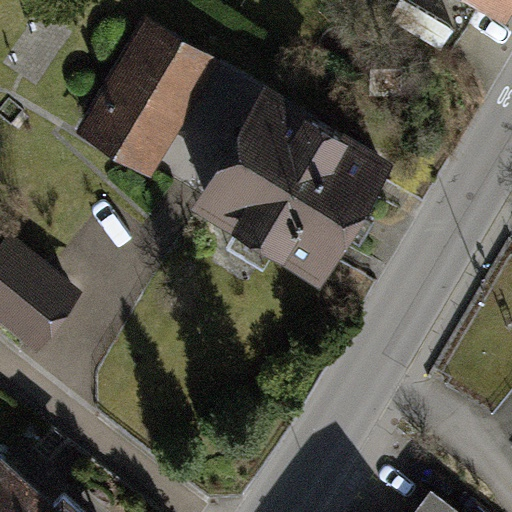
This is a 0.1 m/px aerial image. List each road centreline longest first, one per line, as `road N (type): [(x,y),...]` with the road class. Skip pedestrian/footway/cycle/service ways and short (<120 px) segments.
road 1 (residential): [(277,511),(511,126)]
road 2 (residential): [(0,359),(194,511)]
